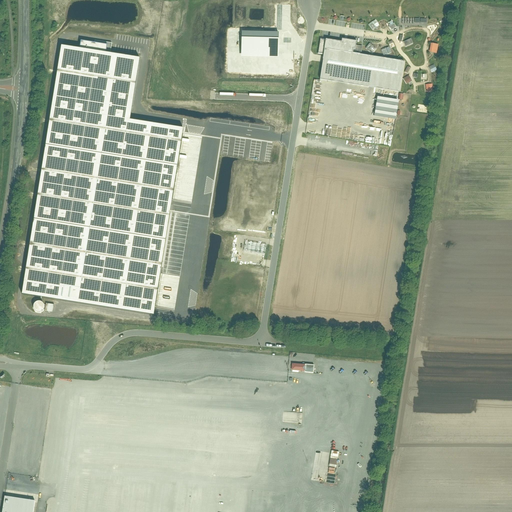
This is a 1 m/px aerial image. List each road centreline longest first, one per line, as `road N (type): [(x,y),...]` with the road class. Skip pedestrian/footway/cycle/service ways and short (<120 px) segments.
road 1 (unclassified): [(261,342),(314,15),(309,0)]
road 2 (unclassified): [(0,362),(88,368),(128,332),(261,342)]
road 3 (tertiary): [(0,264),(24,88)]
